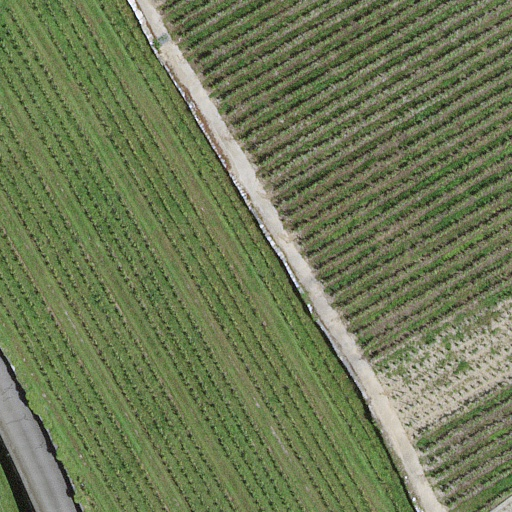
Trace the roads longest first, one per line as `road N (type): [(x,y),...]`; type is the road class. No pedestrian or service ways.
road 1 (track): [(438,511),(143,0)]
road 2 (unclassified): [(57,511),(0,391)]
